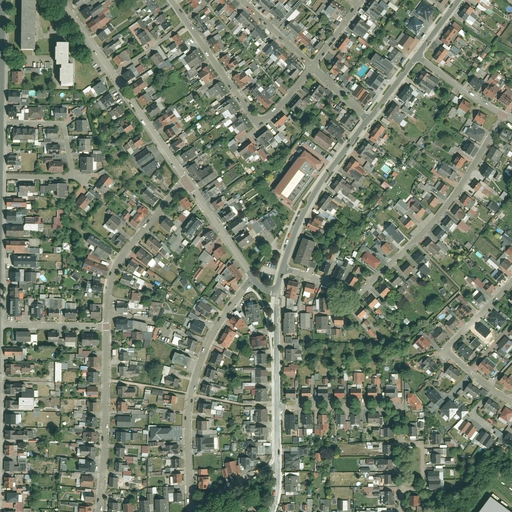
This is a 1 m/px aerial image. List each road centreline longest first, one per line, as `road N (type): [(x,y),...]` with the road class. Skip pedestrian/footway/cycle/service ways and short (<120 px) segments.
road 1 (residential): [(190,507),(184,411),(207,341),(257,269)]
road 2 (residential): [(500,111),(444,201),(355,292)]
road 3 (residential): [(313,65),(268,115),(255,118),(169,0)]
road 4 (residential): [(60,0),(189,177)]
road 5 (residential): [(101,511),(108,325)]
road 6 (residential): [(511,275),(445,347),(511,400)]
road 7 (residential): [(108,325),(110,280),(127,242),(189,177)]
road 8 (residential): [(367,118),(299,214),(282,268)]
road 9 (residential): [(275,406),(382,404),(397,411),(398,442)]
road 10 (residential): [(278,283),(275,406)]
